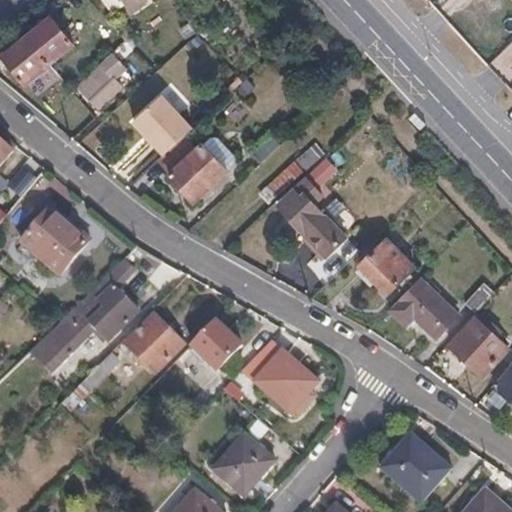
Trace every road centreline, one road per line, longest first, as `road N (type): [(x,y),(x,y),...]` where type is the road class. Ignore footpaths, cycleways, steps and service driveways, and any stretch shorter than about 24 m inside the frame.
road 1 (residential): [(0,106),(160,240),(396,373)]
road 2 (primary): [(511,181),(344,0)]
road 3 (residential): [(396,373),(278,511)]
road 4 (residential): [(396,373),(511,456)]
